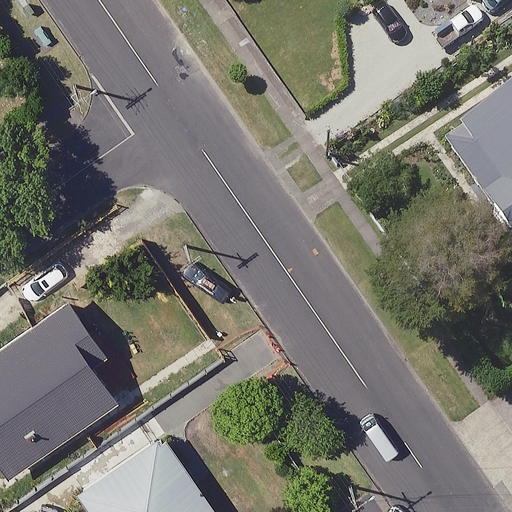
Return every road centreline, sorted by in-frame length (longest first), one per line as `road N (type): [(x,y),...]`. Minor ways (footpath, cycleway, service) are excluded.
road 1 (tertiary): [(175,109),(453,511)]
road 2 (residential): [(175,109),(0,228)]
road 3 (tertiary): [(100,0),(175,109)]
